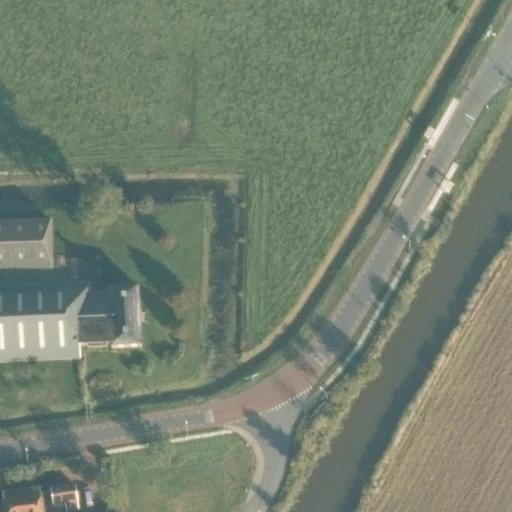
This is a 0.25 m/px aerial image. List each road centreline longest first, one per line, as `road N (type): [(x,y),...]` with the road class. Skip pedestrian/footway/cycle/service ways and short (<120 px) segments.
road 1 (secondary): [(260,399),(311,366),(336,337),(504,46)]
road 2 (secondary): [(0,452),(218,415),(260,399)]
road 3 (tertiary): [(252,511),(270,486),(276,456),(260,399)]
